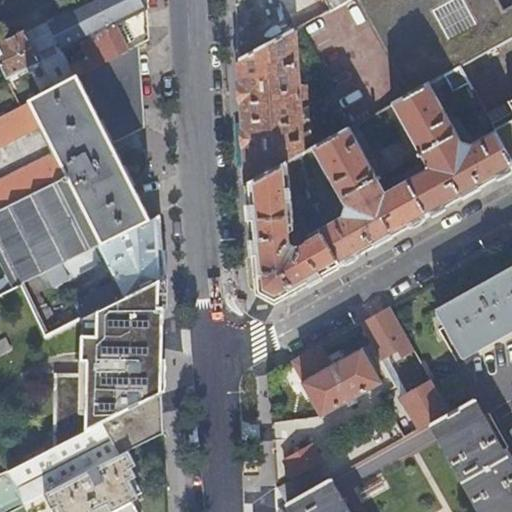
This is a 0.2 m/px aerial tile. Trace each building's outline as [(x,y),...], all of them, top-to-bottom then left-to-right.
[(79,43),(147,9),(146,0),(92,0),(48,22),(63,52),(79,43)] [(235,0),(240,58),(295,28),(330,9),(325,0),(235,0)] [(325,0),(330,9),(346,0),(325,0)] [(357,0),(379,40),(453,0),(357,0)] [(393,67),(502,5),(499,0),(453,0),(379,40),(393,67)] [(511,2),(503,7),(502,5),(393,67),(408,93),(429,81),(431,80),(444,73),(459,64),(511,35),(511,2)] [(138,46),(149,41),(146,36),(149,34),(147,9),(79,43),(90,63),(73,72),(76,79),(78,78),(138,46)] [(53,90),(76,79),(73,72),(63,52),(48,22),(0,45),(0,64),(7,79),(40,63),(53,90)] [(295,28),(240,58),(248,181),(293,156),(299,153),(302,151),(301,135),(299,108),(299,98),(308,97),(307,84),(298,84),(295,28)] [(138,46),(78,78),(112,144),(139,130),(138,46)] [(468,80),(459,64),(444,73),(452,89),(468,80)] [(70,174),(106,243),(151,220),(112,144),(78,78),(76,79),(53,90),(33,101),(44,123),(59,151),(70,174)] [(428,216),(511,168),(511,161),(495,129),(472,142),(469,149),(460,146),(462,140),(429,81),(408,93),(392,101),(428,166),(407,178),(428,216)] [(333,93),(299,108),(301,135),(342,109),(333,93)] [(511,99),(486,114),(494,127),(495,129),(511,161),(511,99)] [(0,146),(44,123),(33,101),(0,117),(0,146)] [(494,127),(486,114),(485,112),(479,116),(488,130),(494,127)] [(319,227),(340,264),(428,216),(407,178),(386,190),(349,125),(305,149),(309,156),(316,153),(345,205),(352,206),(350,216),(342,214),(319,227)] [(0,209),(70,174),(59,151),(0,181),(0,209)] [(293,156),(248,181),(258,291),(275,300),(340,264),(319,227),(306,234),(306,241),(298,245),(291,242),(290,231),(295,229),(289,166),(294,164),(293,156)] [(70,174),(0,209),(0,263),(7,278),(13,289),(24,284),(49,272),(94,249),(101,245),(106,243),(70,174)] [(76,306),(82,318),(100,310),(164,278),(160,216),(151,220),(106,243),(101,245),(118,280),(75,303),(76,306)] [(94,249),(49,272),(55,285),(56,287),(102,264),(94,249)] [(462,358),(511,329),(511,268),(435,312),(462,358)] [(49,272),(24,284),(30,296),(41,291),(55,285),(49,272)] [(0,295),(13,289),(7,278),(0,281),(0,295)] [(164,278),(100,310),(100,329),(85,329),(84,352),(90,352),(90,362),(88,428),(161,392),(164,278)] [(41,291),(30,296),(43,323),(56,316),(51,306),(49,307),(41,291)] [(56,316),(43,323),(49,335),(82,318),(76,306),(56,316)] [(0,340),(0,355),(10,351),(5,339),(0,340)] [(320,415),(380,382),(361,348),(301,381),(320,415)] [(399,397),(418,430),(430,423),(449,412),(430,379),(399,397)] [(88,428),(7,469),(23,502),(44,492),(128,450),(129,451),(163,433),(162,415),(161,392),(88,428)] [(480,511),(511,511),(511,469),(472,399),(449,412),(430,423),(480,511)] [(374,469),(418,452),(413,440),(345,466),(356,496),(381,487),(374,469)] [(282,494),(287,503),(330,479),(332,478),(323,462),(322,463),(312,444),(283,460),(294,479),(278,487),(282,494)] [(128,450),(44,492),(51,504),(56,502),(61,511),(138,511),(139,511),(133,499),(139,496),(130,478),(136,475),(132,466),(135,465),(129,451),(128,450)] [(349,511),(330,479),(287,503),(292,511),(349,511)]
